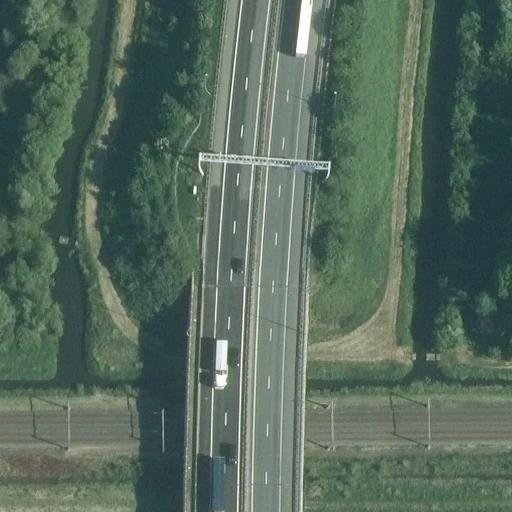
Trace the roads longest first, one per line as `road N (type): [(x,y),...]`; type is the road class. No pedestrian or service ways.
road 1 (motorway): [(268,511),(272,286),(298,0)]
road 2 (motorway): [(255,0),(230,286),(226,511)]
